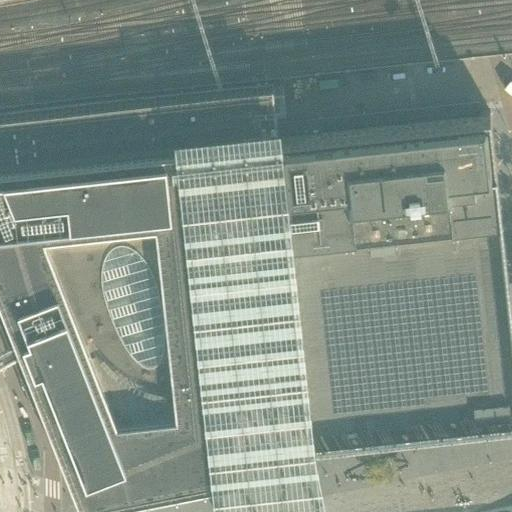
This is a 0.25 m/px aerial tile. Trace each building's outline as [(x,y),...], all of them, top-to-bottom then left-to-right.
[(84,0),(86,4),(89,14),(110,7),(107,0),(84,0)] [(162,2),(161,0),(153,0),(139,4),(147,30),(169,24),(167,18),(163,7),(162,2)] [(117,31),(110,7),(89,14),(90,18),(92,24),(95,34),(97,38),(117,31)] [(169,24),(147,30),(155,56),(177,50),(174,41),(173,37),(172,36),(171,31),(169,24)] [(125,55),(118,35),(117,31),(97,38),(97,39),(99,45),(101,52),(103,57),(103,59),(104,62),(125,55)] [(177,51),(177,50),(155,56),(163,82),(185,76),(184,74),(182,68),(180,59),(179,57),(178,54),(177,51)] [(132,78),(125,56),(125,55),(104,62),(105,64),(107,71),(108,76),(110,82),(111,84),(125,80),(132,78)] [(478,113),(0,160),(0,292),(17,336),(21,347),(69,468),(308,441),(314,441),(511,419),(511,316),(494,155),(493,143),(490,112),(480,113),(478,113)] [(250,511),(511,511),(511,460),(329,496),(250,511)]
